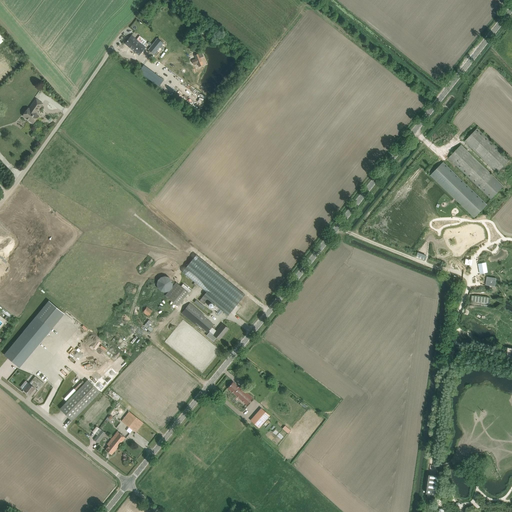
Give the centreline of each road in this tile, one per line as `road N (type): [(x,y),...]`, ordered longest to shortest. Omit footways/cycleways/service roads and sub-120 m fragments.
road 1 (tertiary): [(128,485),(511,9)]
road 2 (track): [(312,0),(136,214),(182,254),(143,282),(130,320),(208,386)]
road 3 (unclassified): [(0,204),(106,55)]
road 4 (unclassified): [(128,485),(0,382)]
